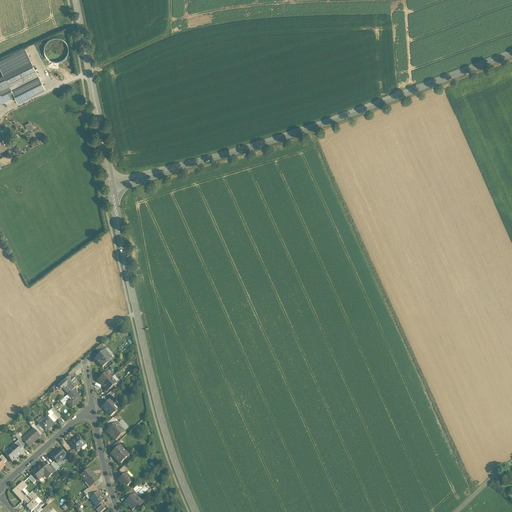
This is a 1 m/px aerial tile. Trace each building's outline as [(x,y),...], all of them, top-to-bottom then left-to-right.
[(7,82),(0,85),(0,103),(2,103),(15,96),(12,90),(39,77),(31,61),(3,74),(7,82)] [(30,121),(24,124),(28,130),(33,127),(30,121)] [(105,350),(101,345),(96,350),(100,355),(105,350)] [(100,355),(94,360),(102,368),(112,359),(105,350),(100,355)] [(104,376),(98,381),(102,387),(112,378),(107,373),(104,376)] [(71,376),(60,385),(68,394),(68,395),(73,391),(79,385),(71,376)] [(112,378),(102,387),(107,392),(113,386),(116,383),(112,378)] [(120,380),(116,383),(113,386),(115,388),(122,382),(120,380)] [(81,400),(73,391),(68,395),(64,398),(68,402),(67,403),(72,409),(81,400)] [(109,394),(104,399),(107,403),(112,398),(109,394)] [(107,403),(102,407),(110,417),(117,411),(113,407),(117,403),(112,398),(107,403)] [(57,412),(53,408),(50,411),(53,414),(58,420),(61,417),(57,412)] [(54,425),(47,417),(38,424),(45,432),(54,425)] [(113,419),(107,424),(110,428),(117,423),(113,419)] [(110,428),(107,432),(115,441),(125,432),(117,423),(110,428)] [(42,434),(33,424),(31,427),(33,430),(39,436),(42,434)] [(39,436),(33,430),(22,440),(28,448),(40,437),(39,436)] [(85,444),(78,436),(70,444),(77,452),(85,444)] [(24,447),(18,441),(14,445),(15,446),(20,451),(24,447)] [(20,451),(15,446),(14,445),(9,449),(10,450),(5,455),(12,462),(22,453),(20,451)] [(115,450),(110,455),(119,465),(130,455),(121,445),(120,446),(115,450)] [(59,450),(51,457),(57,463),(65,456),(59,450)] [(59,468),(54,462),(51,465),(51,466),(56,471),(59,468)] [(44,463),(32,474),(39,480),(45,475),(48,478),(53,473),(49,468),(44,463)] [(98,481),(88,469),(80,476),(90,487),(93,485),(98,481)] [(133,481),(126,473),(118,480),(122,485),(125,488),(133,481)] [(23,482),(12,492),(22,502),(23,500),(27,497),(22,491),(27,487),(23,482)] [(131,489),(124,496),(128,499),(134,494),(135,493),(131,489)] [(32,492),(27,497),(23,500),(28,505),(26,507),(30,511),(31,511),(33,511),(38,506),(38,505),(35,502),(38,499),(32,492)] [(97,493),(93,496),(90,499),(94,504),(96,507),(99,504),(100,505),(104,501),(97,493)] [(128,499),(124,503),(132,511),(137,507),(139,509),(139,508),(136,505),(140,502),(139,502),(140,501),(141,501),(134,494),(128,499)] [(41,502),(38,505),(38,506),(33,511),(35,511),(36,511),(40,508),(44,505),(41,502)]
